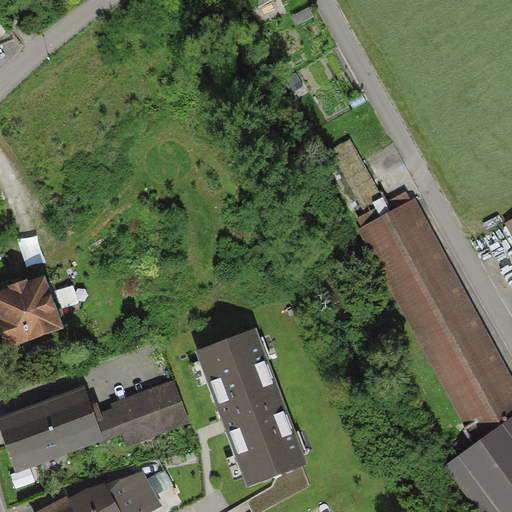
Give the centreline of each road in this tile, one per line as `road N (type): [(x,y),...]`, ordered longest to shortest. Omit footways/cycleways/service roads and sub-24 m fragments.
road 1 (residential): [(325,0),(511,333)]
road 2 (residential): [(0,85),(104,0)]
